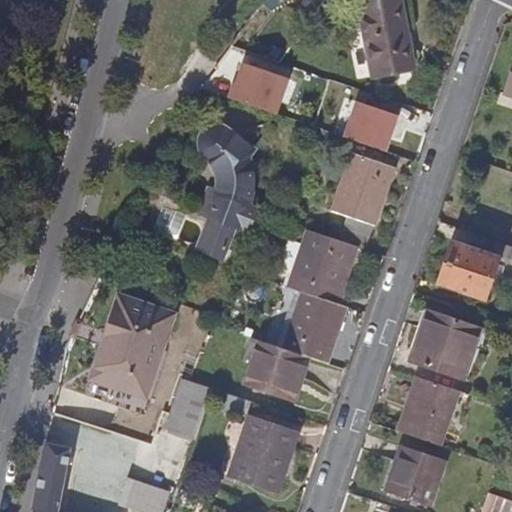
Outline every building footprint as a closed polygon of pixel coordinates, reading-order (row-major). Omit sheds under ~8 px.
[(411,68),(398,0),(379,0),(360,5),(373,77),(411,68)] [(231,103),(278,118),(289,83),(245,68),(238,88),(236,88),(231,103)] [(344,140),(386,153),(397,118),(356,104),(344,140)] [(208,186),(198,214),(210,218),(198,250),(224,260),(237,228),(250,233),(259,207),(250,205),(255,190),(255,172),(252,158),(257,151),(229,128),(222,125),(215,125),(211,127),(206,130),(203,134),(201,142),(201,148),(205,154),(215,164),(218,172),(219,181),(218,190),(208,186)] [(349,216),(345,229),(371,238),(393,169),(352,156),(334,211),(349,216)] [(345,229),(341,242),(357,248),(366,251),(371,238),(345,229)] [(341,292),(357,248),(341,242),(311,232),(292,288),(306,293),(339,305),(344,293),(341,292)] [(498,257),(452,242),(438,283),(484,298),(498,257)] [(306,293),(287,349),(308,357),(325,364),(345,307),(339,305),(306,293)] [(121,294),(106,333),(117,337),(103,375),(147,389),(174,314),(121,294)] [(412,365),(462,381),(478,332),(428,316),(412,365)] [(106,333),(92,372),(103,375),(117,337),(106,333)] [(292,401),(308,357),(287,349),(261,340),(245,384),(292,401)] [(90,376),(102,380),(103,375),(92,372),(90,376)] [(145,396),(147,389),(103,375),(102,380),(145,396)] [(181,375),(174,398),(206,408),(214,386),(193,378),(181,375)] [(440,449),(458,392),(417,378),(398,435),(440,449)] [(166,423),(198,434),(206,408),(174,398),(166,423)] [(227,479),(273,494),(293,433),(247,418),(227,479)] [(59,511),(70,453),(45,445),(31,511),(59,511)] [(400,451),(386,496),(428,510),(443,464),(400,451)] [(163,511),(169,494),(126,480),(117,507),(131,511),(163,511)]
